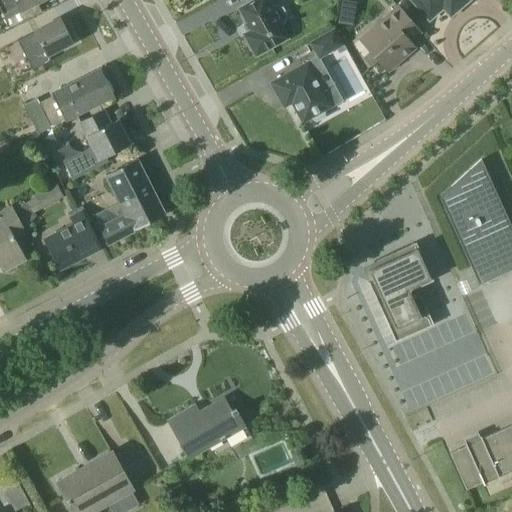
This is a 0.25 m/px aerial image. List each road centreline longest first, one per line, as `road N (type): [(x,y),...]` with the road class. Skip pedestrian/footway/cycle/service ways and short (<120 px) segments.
road 1 (unclassified): [(0,421),(158,311),(230,273)]
road 2 (tertiary): [(297,219),(399,149),(511,51)]
road 3 (tertiary): [(410,511),(278,276)]
road 4 (unclassified): [(212,241),(0,352)]
road 5 (tertiary): [(236,198),(124,0)]
